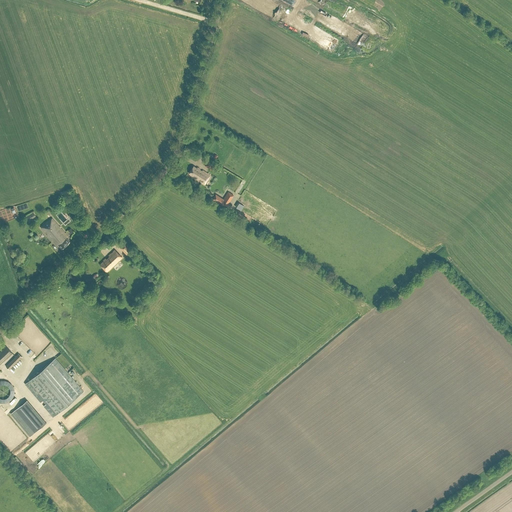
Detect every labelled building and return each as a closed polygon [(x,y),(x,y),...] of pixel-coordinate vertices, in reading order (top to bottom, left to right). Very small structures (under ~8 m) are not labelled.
[(313,37),(311,44),(318,46),(320,39),(313,37)] [(205,166),(213,171),(216,166),(208,161),(205,166)] [(204,184),(210,175),(202,170),(202,171),(199,170),(200,169),(197,167),(197,168),(193,166),(189,173),(192,175),(192,176),(204,184)] [(33,212),(25,217),(27,221),(35,216),(33,212)] [(244,223),(246,219),(238,214),(235,218),(244,223)] [(40,227),(44,231),(44,230),(48,235),(47,235),(53,242),(54,241),(56,244),(58,243),(61,248),(69,241),(66,237),(67,235),(52,218),(41,227),(40,227)] [(118,245),(120,247),(127,254),(131,250),(124,243),(123,241),(118,245)] [(107,272),(122,257),(114,249),(103,260),(103,261),(100,265),(107,272)] [(0,364),(12,353),(5,346),(0,350),(0,364)] [(18,353),(6,366),(9,369),(22,357),(18,353)] [(55,358),(25,384),(40,402),(43,400),(46,403),(43,406),(53,417),(83,391),(55,358)] [(32,435),(46,423),(27,400),(12,412),(32,435)]
